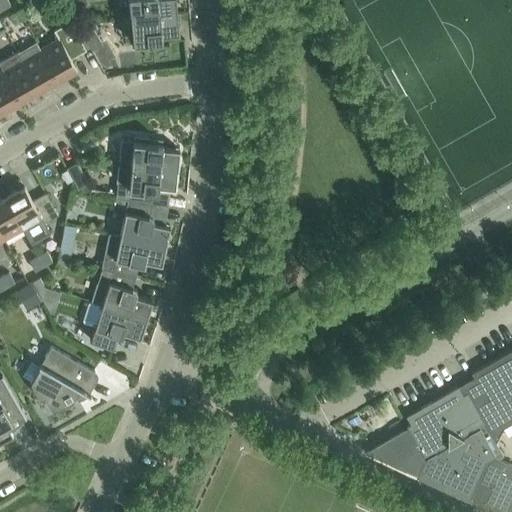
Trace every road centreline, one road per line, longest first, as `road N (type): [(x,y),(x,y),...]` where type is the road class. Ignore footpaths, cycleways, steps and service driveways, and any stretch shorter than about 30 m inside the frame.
road 1 (residential): [(214,80),(192,274),(167,363),(123,461)]
road 2 (residential): [(0,155),(112,92),(214,80)]
road 3 (residential): [(123,461),(69,438),(0,479)]
